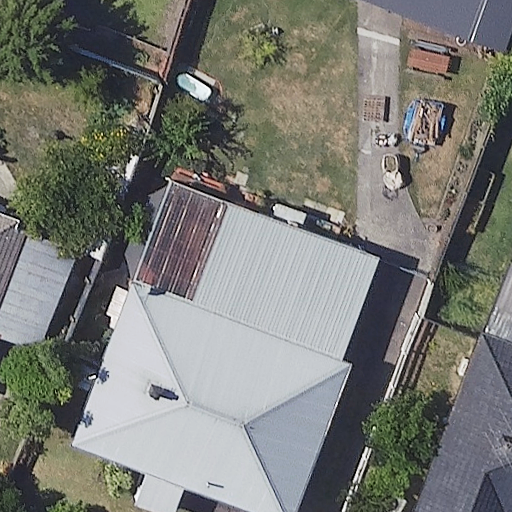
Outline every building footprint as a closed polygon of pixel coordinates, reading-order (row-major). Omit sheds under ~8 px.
[(55,0),(24,0),(51,11),(55,0)] [(258,0),(179,0),(155,60),(222,88),(258,0)] [(511,10),(511,0),(394,0),(501,40),(511,10)] [(377,242),(215,188),(194,253),(132,233),(66,431),(123,450),(111,486),(172,506),(182,476),(288,511),(377,242)] [(80,229),(0,198),(0,324),(38,339),(80,229)] [(511,511),(511,284),(499,279),(402,511),(511,511)]
